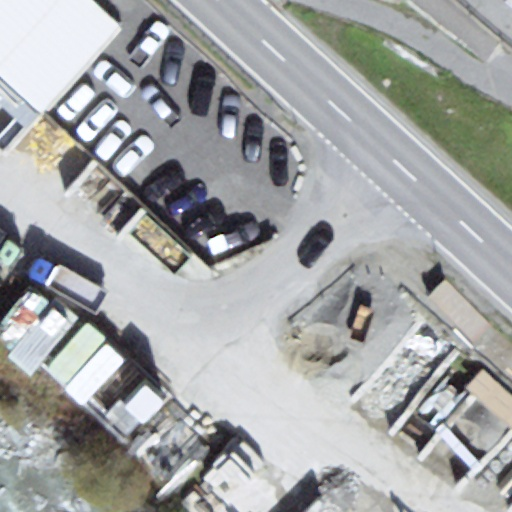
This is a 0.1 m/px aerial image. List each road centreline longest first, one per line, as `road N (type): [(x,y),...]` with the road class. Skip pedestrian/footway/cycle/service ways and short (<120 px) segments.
road 1 (primary): [(511,265),(224,0)]
road 2 (track): [(511,87),(382,15),(332,0)]
